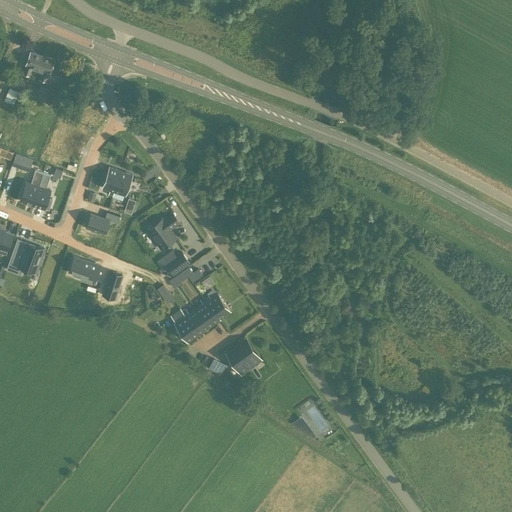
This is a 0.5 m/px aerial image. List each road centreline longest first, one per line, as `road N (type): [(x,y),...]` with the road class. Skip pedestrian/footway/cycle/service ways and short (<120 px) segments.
road 1 (unclassified): [(511,203),(341,114),(126,29)]
road 2 (tertiary): [(416,511),(269,309)]
road 3 (tertiary): [(269,309),(124,114)]
road 4 (primary): [(511,225),(308,127)]
road 5 (primary): [(114,60),(308,127)]
road 6 (primary): [(308,127),(119,48)]
road 7 (unclassified): [(124,114),(96,144),(63,237)]
